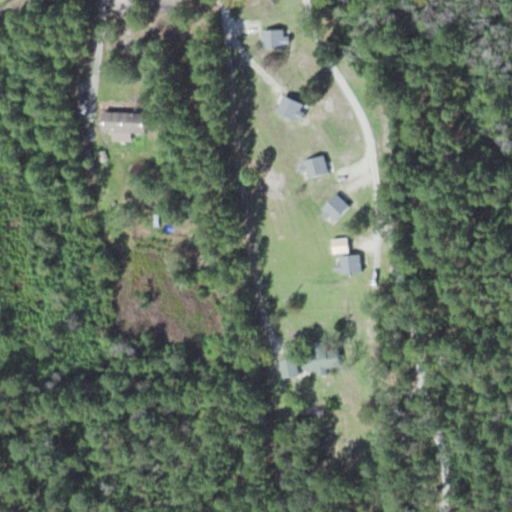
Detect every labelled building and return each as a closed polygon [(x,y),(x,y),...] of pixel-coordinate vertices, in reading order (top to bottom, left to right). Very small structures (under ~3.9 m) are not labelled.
[(289,29),(264,29),(264,47),(289,47),(289,29)] [(299,118),(305,104),(285,96),(280,111),(299,118)] [(147,132),(148,112),(103,110),(103,130),(147,132)] [(310,177),(330,171),(324,154),(305,160),(310,177)] [(351,206),(338,193),(323,208),(336,221),(351,206)] [(343,273),(363,271),(361,253),(341,255),(343,273)] [(313,341),(314,349),(302,351),(306,372),(341,366),(336,337),(313,341)] [(303,375),(299,356),(283,360),(286,379),(303,375)]
